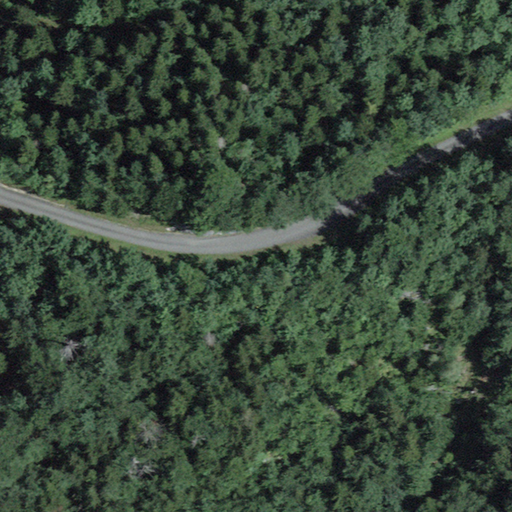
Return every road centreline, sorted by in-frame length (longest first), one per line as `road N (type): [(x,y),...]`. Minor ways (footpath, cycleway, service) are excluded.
road 1 (unclassified): [(511,124),(332,219),(246,245),(181,245),(0,198)]
road 2 (track): [(0,21),(93,33),(140,29),(207,0)]
